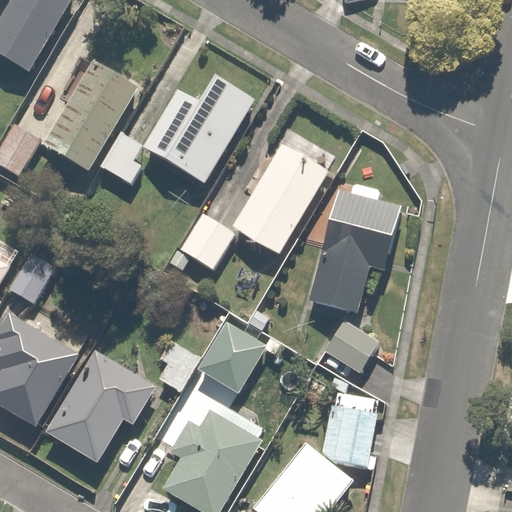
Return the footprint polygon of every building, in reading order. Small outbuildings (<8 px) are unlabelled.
[(0,0),(0,1),(6,5),(0,15),(0,61),(21,75),(70,0),(0,0)] [(91,63),(42,150),(84,174),(133,87),(91,63)] [(198,103),(177,90),(140,151),(202,189),(254,103),(213,78),(198,103)] [(12,132),(0,154),(0,167),(20,178),(38,145),(12,132)] [(131,163),(141,145),(120,133),(98,171),(126,187),(138,166),(131,163)] [(279,146),(229,231),(277,259),(327,174),(279,146)] [(398,215),(372,208),(376,194),(357,189),(353,203),(336,198),(306,303),(355,317),(371,263),(383,267),(398,215)] [(199,219),(179,251),(213,273),(233,242),(199,219)] [(31,258),(9,293),(32,308),(54,273),(31,258)] [(0,410),(33,430),(77,356),(27,326),(7,314),(0,325),(0,410)] [(343,325),(324,355),(353,373),(372,344),(343,325)] [(225,327),(195,372),(233,397),(263,352),(225,327)] [(169,341),(157,360),(167,366),(156,383),(177,395),(199,359),(169,341)] [(151,390),(139,383),(94,355),(44,436),(93,466),(120,423),(128,427),(151,390)] [(374,415),(329,408),(321,462),(366,468),(374,415)] [(165,456),(178,463),(161,494),(194,511),(212,511),(251,440),(204,415),(197,429),(183,422),(165,456)] [(297,447),(251,511),(332,511),(351,485),(297,447)]
